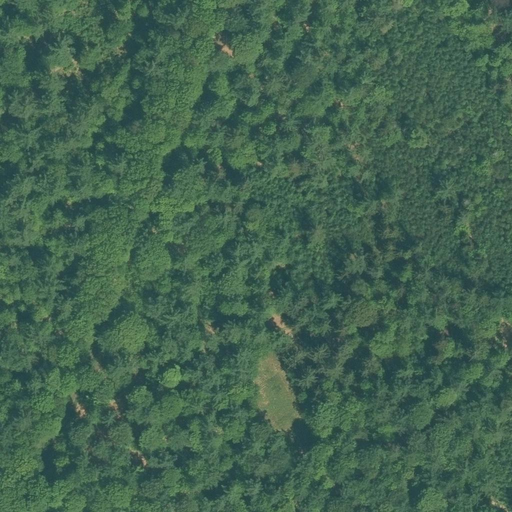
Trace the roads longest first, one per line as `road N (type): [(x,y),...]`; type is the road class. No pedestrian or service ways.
road 1 (track): [(30,511),(155,194)]
road 2 (track): [(155,194),(237,0)]
